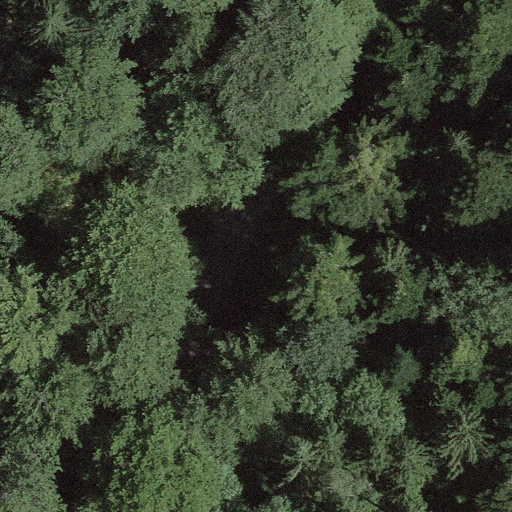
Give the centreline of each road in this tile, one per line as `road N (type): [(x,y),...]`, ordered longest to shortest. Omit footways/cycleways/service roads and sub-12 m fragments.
road 1 (track): [(175,511),(193,359),(216,270),(292,130),(391,0)]
road 2 (track): [(0,442),(187,410)]
